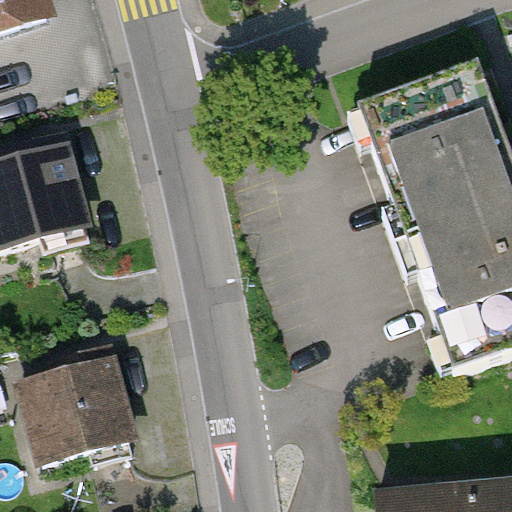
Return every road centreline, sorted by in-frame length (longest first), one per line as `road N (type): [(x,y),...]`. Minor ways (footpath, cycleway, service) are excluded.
road 1 (tertiary): [(173,84),(251,511)]
road 2 (residential): [(173,84),(466,0)]
